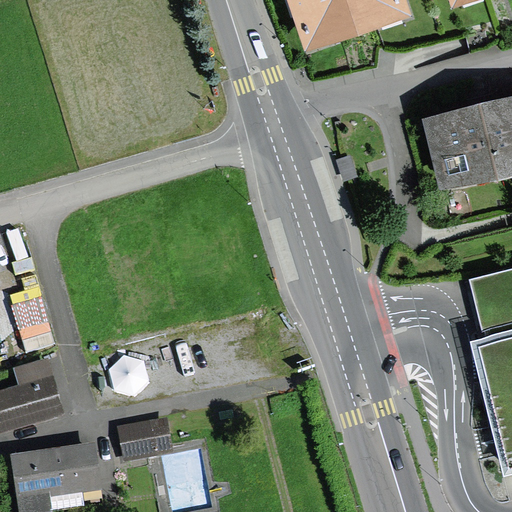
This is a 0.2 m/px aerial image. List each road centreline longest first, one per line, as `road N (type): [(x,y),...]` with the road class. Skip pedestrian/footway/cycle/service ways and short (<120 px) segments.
road 1 (secondary): [(397,511),(275,135)]
road 2 (residential): [(0,214),(275,135)]
road 3 (residential): [(269,118),(511,61)]
road 4 (secondary): [(269,118),(230,0)]
